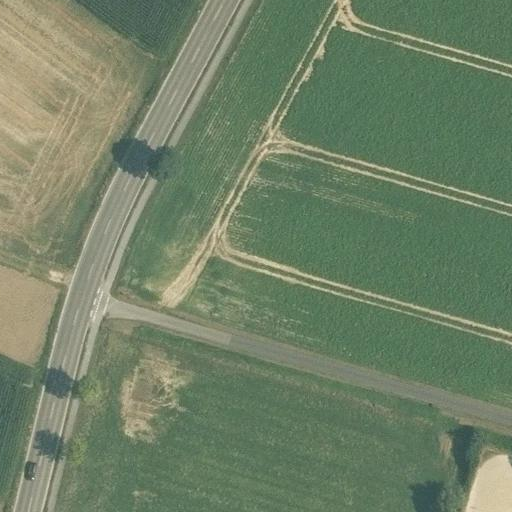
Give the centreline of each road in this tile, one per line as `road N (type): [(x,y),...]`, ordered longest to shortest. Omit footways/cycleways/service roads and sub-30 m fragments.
road 1 (unclassified): [(81,290),(101,303),(511,425)]
road 2 (secondary): [(81,290),(125,186),(225,0)]
road 3 (secondary): [(27,511),(81,290)]
